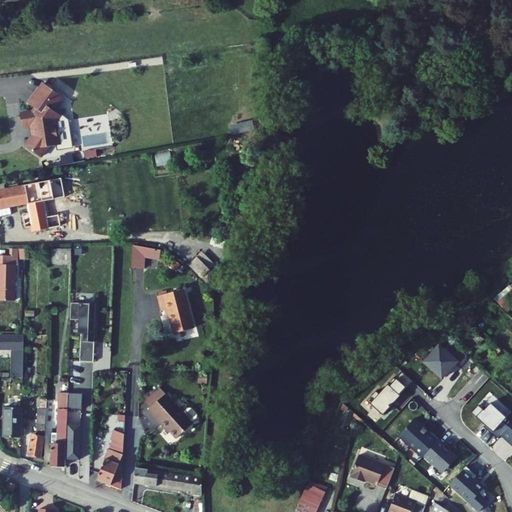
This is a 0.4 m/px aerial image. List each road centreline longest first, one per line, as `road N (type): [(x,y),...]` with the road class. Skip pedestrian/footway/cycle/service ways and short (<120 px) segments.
road 1 (unknown): [(125,511),(141,396),(136,285)]
road 2 (residential): [(511,491),(508,475),(445,414),(474,381)]
road 3 (tertiary): [(125,511),(0,463)]
